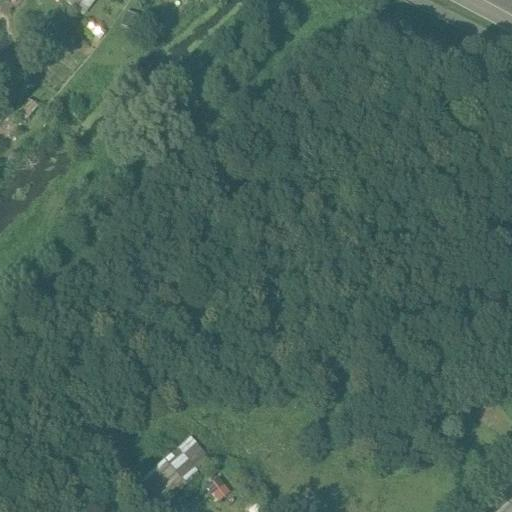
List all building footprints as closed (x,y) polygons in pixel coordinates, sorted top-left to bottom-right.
[(60,0),(59,1),(81,17),(94,0),(60,0)] [(137,18),(126,14),(121,26),(132,31),(137,18)] [(36,107),(29,102),(22,111),(29,117),(36,107)] [(51,103),(45,110),(52,115),(57,108),(51,103)] [(163,505),(212,460),(192,438),(142,484),(163,505)]
